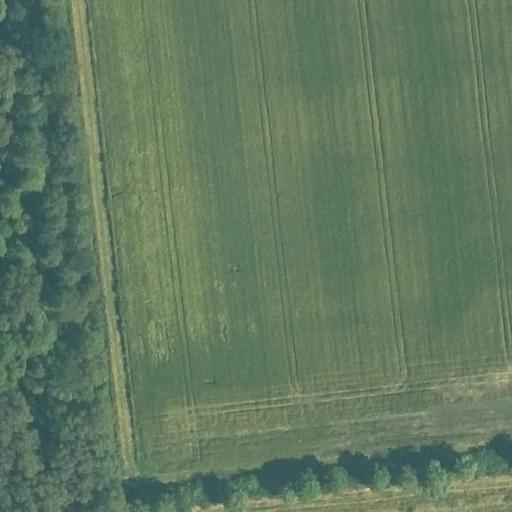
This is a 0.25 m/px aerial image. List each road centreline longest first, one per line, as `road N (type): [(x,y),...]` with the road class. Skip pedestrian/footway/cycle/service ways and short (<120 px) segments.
road 1 (track): [(36,0),(61,381),(40,486),(0,503)]
road 2 (track): [(84,0),(141,511)]
road 3 (track): [(257,511),(511,483)]
